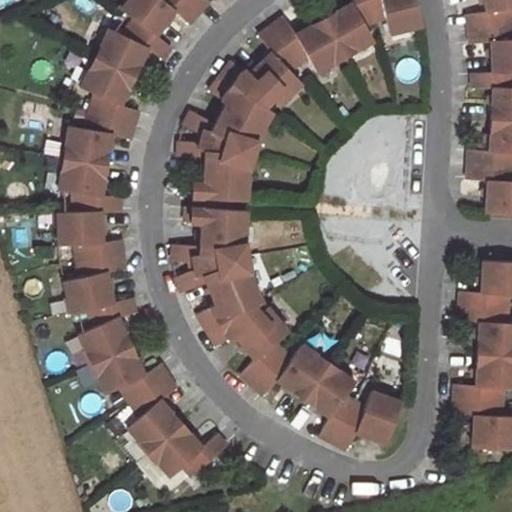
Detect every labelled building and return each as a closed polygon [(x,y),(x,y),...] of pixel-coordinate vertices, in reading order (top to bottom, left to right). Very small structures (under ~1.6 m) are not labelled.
[(129,19),(150,35),(170,11),(185,23),(195,12),(181,0),(126,0),(129,2),(121,13),(129,19)] [(204,0),(181,0),(195,12),(205,1),(204,0)] [(318,17),(338,50),(349,43),(352,47),(368,38),(360,24),(370,19),(362,0),(345,0),(346,0),(318,17)] [(417,23),(411,0),(362,0),(370,19),(382,16),(386,31),(417,23)] [(511,0),(478,0),(480,9),(462,12),(464,27),(511,19),(508,3),(511,2),(511,0)] [(318,17),(291,33),(278,16),(265,25),(294,64),(304,56),(312,70),(327,62),(324,58),(338,50),(318,17)] [(96,60),(129,76),(142,48),(157,60),(166,47),(150,35),(129,19),(117,36),(103,29),(96,44),(102,47),(96,60)] [(486,39),(487,70),(511,68),(511,27),(511,19),(464,27),(466,42),(486,39)] [(265,51),(244,72),(227,59),(215,75),(257,106),(265,97),(268,101),(280,89),(283,93),(295,81),(285,70),(294,64),(265,25),(253,34),(265,51)] [(116,105),(129,76),(96,60),(89,74),(82,71),(75,86),(89,93),(84,111),(129,125),(134,110),(116,105)] [(488,85),(486,116),(511,117),(511,68),(487,70),(468,70),(468,85),(488,85)] [(220,101),(209,122),(187,110),(179,124),(195,133),(194,138),(237,149),(244,134),(250,137),(258,121),(250,117),(257,106),(215,75),(204,89),(220,101)] [(68,144),(65,159),(102,164),(106,134),(125,139),(129,125),(84,111),(79,128),(64,125),(61,143),(68,144)] [(511,117),(486,116),(484,148),(465,147),(465,162),(511,165),(511,150),(511,149),(511,117)] [(199,158),(197,181),(183,180),(182,196),(232,198),(232,182),(241,183),(243,164),(237,164),(237,149),(194,138),(193,141),(173,140),(173,157),(199,158)] [(97,196),(102,164),(65,159),(63,173),(56,172),(53,191),(69,193),(70,213),(96,212),(116,210),(115,195),(97,196)] [(483,178),(481,212),(511,213),(511,178),(511,179),(511,165),(465,162),(464,177),(483,178)] [(181,206),(231,208),(232,204),(232,198),(182,196),(182,201),(181,206)] [(196,222),(195,245),(169,243),(168,260),(188,261),(189,264),(233,257),(234,241),(239,241),(240,224),(231,223),(231,208),(181,206),(181,221),(196,222)] [(98,241),(96,212),(70,213),(58,214),(59,227),(51,228),(52,246),(70,245),(72,262),(119,255),(117,240),(98,241)] [(83,309),(109,303),(102,272),(121,269),(119,255),(72,262),(74,277),(60,280),(64,299),(71,298),(74,312),(83,309)] [(202,282),(210,303),(193,313),(203,330),(248,303),(243,290),(251,286),(244,270),(238,272),(233,257),(189,264),(190,269),(171,277),(178,292),(202,282)] [(511,259),(478,257),(476,289),(457,288),(456,304),(503,306),(503,291),(511,291),(511,259)] [(94,360),(127,345),(114,317),(132,313),(128,298),(109,303),(83,309),(87,327),(75,333),(82,350),(88,347),(94,360)] [(231,334),(251,357),(236,373),(248,384),(280,349),(271,341),(283,330),(273,317),(268,321),(257,309),(255,311),(248,303),(203,330),(212,345),(231,334)] [(475,320),(473,351),(510,353),(511,337),(511,321),(502,321),(503,306),(456,304),(455,319),(475,320)] [(274,380),(300,397),(321,366),(309,358),(312,353),(298,343),(289,357),(280,349),(248,384),(261,395),(274,380)] [(140,373),(127,345),(94,360),(99,373),(94,375),(102,393),(117,386),(126,400),(166,375),(157,362),(140,373)] [(473,351),(471,382),(452,381),(451,397),(498,399),(499,385),(511,385),(511,366),(510,366),(510,353),(473,351)] [(300,397),(326,415),(316,435),(330,442),(352,400),(340,394),(350,379),(336,370),(333,374),(321,366),(300,397)] [(178,423),(157,399),(174,388),(166,375),(126,400),(136,416),(124,427),(135,440),(140,435),(151,447),(178,423)] [(354,430),(383,441),(397,406),(383,401),(385,395),(367,389),(361,405),(352,400),(330,442),(344,448),(354,430)] [(470,412),(468,444),(506,446),(506,431),(511,430),(511,413),(497,413),(498,399),(451,397),(450,411),(470,412)] [(178,423),(151,447),(161,458),(155,463),(167,476),(179,465),(188,476),(224,445),(214,433),(199,446),(178,423)]
